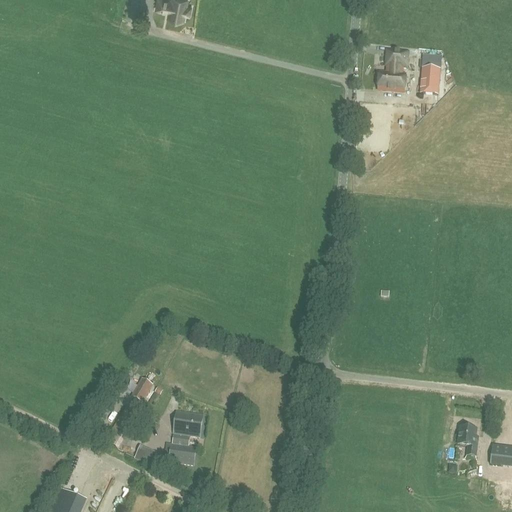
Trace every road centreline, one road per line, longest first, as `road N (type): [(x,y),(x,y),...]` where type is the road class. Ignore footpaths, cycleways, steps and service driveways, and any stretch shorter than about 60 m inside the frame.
road 1 (unclassified): [(320,372),(358,0)]
road 2 (track): [(352,83),(127,24)]
road 3 (unclassified): [(511,396),(320,372)]
road 4 (unclassified): [(219,511),(81,445)]
road 5 (unclassified): [(301,511),(320,372)]
